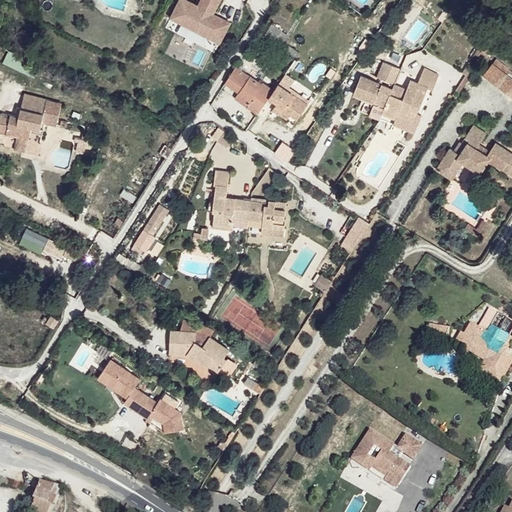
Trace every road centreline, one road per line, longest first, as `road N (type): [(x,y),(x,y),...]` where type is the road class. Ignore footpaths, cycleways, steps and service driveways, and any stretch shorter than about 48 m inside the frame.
road 1 (track): [(271,0),(36,374)]
road 2 (primary): [(140,495),(0,416)]
road 3 (primary): [(0,434),(140,495)]
road 4 (track): [(205,108),(329,190)]
